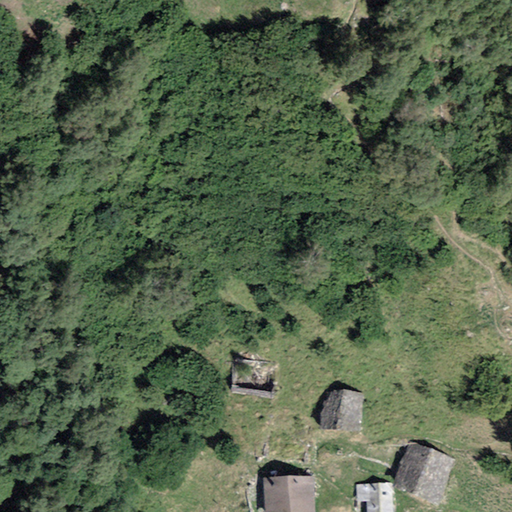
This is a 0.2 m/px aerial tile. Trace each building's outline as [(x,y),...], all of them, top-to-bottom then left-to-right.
[(273,364),(238,360),(234,392),(270,396),(273,364)] [(361,394),(322,391),(319,434),(358,436),(361,394)] [(454,458),(408,443),(392,491),(438,506),(454,458)] [(313,511),(312,478),(261,480),(262,511),(313,511)] [(392,511),(391,483),(355,485),(355,504),(367,503),(367,511),(392,511)]
